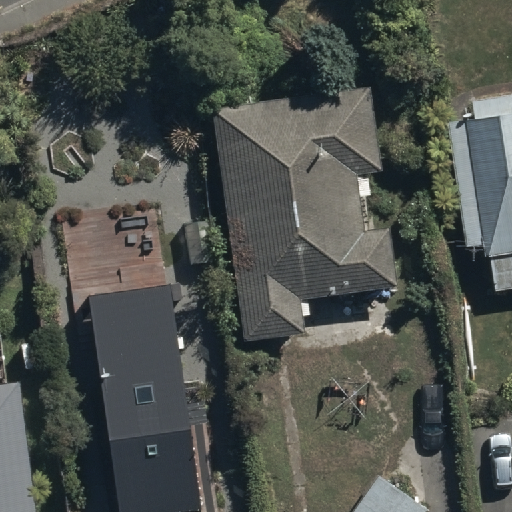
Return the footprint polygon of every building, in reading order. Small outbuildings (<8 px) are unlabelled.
[(213,114),(246,331),(304,322),(301,298),(403,283),(394,223),(367,227),(358,167),(384,163),(373,90),(213,114)] [(492,279),(511,275),(511,100),(435,112),(455,243),(486,238),(492,279)] [(167,271),(85,282),(115,502),(197,491),(167,271)] [(0,511),(30,511),(19,368),(0,369),(0,511)] [(356,511),(344,511),(423,511),(432,501),(388,469),(356,511)]
